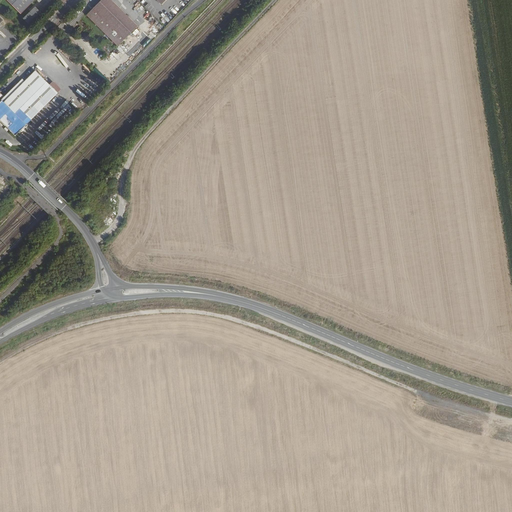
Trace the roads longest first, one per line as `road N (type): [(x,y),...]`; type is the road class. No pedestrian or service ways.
road 1 (track): [(0,362),(83,322),(169,309),(212,313),(511,420)]
road 2 (unclassified): [(274,0),(139,143),(119,214),(93,245)]
road 3 (tertiary): [(194,292),(256,306),(376,355)]
road 4 (tertiary): [(511,401),(376,355)]
road 5 (tertiary): [(93,245),(75,218),(0,152)]
